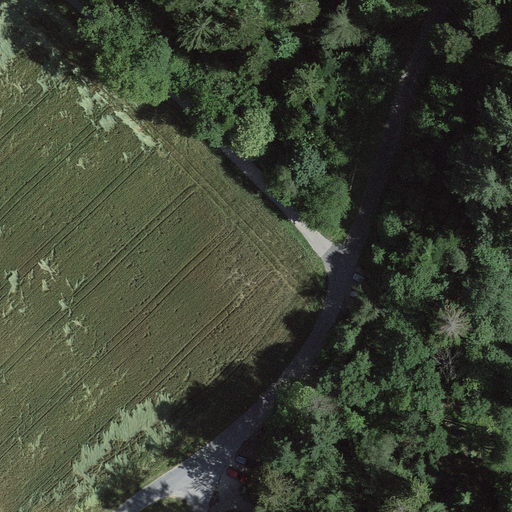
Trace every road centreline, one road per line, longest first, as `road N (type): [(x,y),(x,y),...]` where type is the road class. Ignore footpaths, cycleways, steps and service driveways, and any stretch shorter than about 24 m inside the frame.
road 1 (unclassified): [(344,263),(69,0)]
road 2 (unclassified): [(344,263),(427,30),(448,0)]
road 3 (unclassified): [(204,458),(290,379),(328,316),(344,263)]
